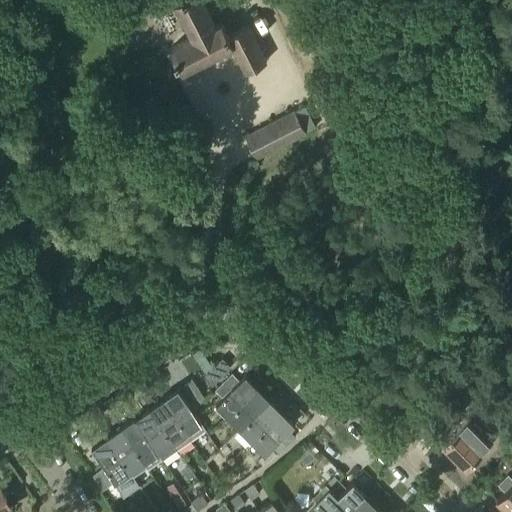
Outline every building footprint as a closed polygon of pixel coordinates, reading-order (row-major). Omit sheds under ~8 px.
[(216,26),(202,0),(181,0),(175,3),(193,38),(171,49),(175,57),(172,59),(176,66),(179,65),(183,73),(233,47),(246,73),(267,62),(249,26),(232,35),(229,31),(227,32),(222,23),(216,26)] [(335,97),(325,103),(330,113),(341,108),(335,97)] [(295,112),(246,136),(257,159),(306,134),(295,112)] [(156,387),(165,381),(158,371),(149,377),(156,387)] [(245,398),(258,385),(246,373),(239,380),(230,390),(223,383),(216,390),(223,397),(216,403),(227,415),(245,398)] [(230,390),(239,380),(233,374),(223,383),(230,390)] [(141,395),(149,390),(143,380),(134,386),(141,395)] [(193,411),(204,400),(190,380),(177,389),(193,411)] [(241,429),(271,398),(258,385),(245,398),(227,415),(240,428),(241,429)] [(474,397),(462,386),(447,403),(463,418),(483,396),(479,392),(474,397)] [(126,404),(134,398),(127,388),(119,394),(126,404)] [(191,439),(205,430),(193,411),(177,389),(163,398),(191,439)] [(110,412),(119,406),(112,396),(103,402),(110,412)] [(177,449),(191,439),(163,398),(149,408),(173,443),(172,443),(177,449)] [(253,441),(283,411),(271,398),(241,429),(240,428),(236,433),(247,444),(251,439),(253,441)] [(95,420),(104,414),(97,404),(88,410),(95,420)] [(149,408),(135,417),(158,452),(163,459),(177,449),(172,443),(173,443),(149,408)] [(81,427),(89,421),(82,411),(74,417),(81,427)] [(278,452),(286,445),(278,438),(288,429),(294,422),(283,411),(253,441),(264,453),(271,445),(278,452)] [(144,462),(158,452),(135,417),(120,427),(144,462)] [(443,445),(443,446),(442,447),(450,455),(451,454),(475,476),(485,465),(476,457),(491,441),(468,419),(443,445)] [(144,462),(120,427),(106,436),(130,472),(132,476),(147,466),(144,462)] [(115,481),(130,472),(106,436),(102,429),(87,439),(115,481)] [(348,511),(367,494),(353,481),(346,487),(335,475),(313,497),(316,500),(306,510),(307,511),(348,511)] [(511,511),(511,481),(496,497),(510,511),(511,511)] [(181,505),(187,500),(175,482),(168,486),(181,505)] [(251,500),(260,495),(253,485),(244,490),(251,500)] [(5,511),(12,508),(0,487),(0,511),(5,511)] [(196,509),(210,499),(204,489),(190,499),(196,509)] [(237,509),(245,504),(239,494),(230,499),(237,509)] [(372,511),(378,506),(367,494),(348,511),(372,511)] [(258,511),(281,511),(273,500),(258,510),(258,511)]
